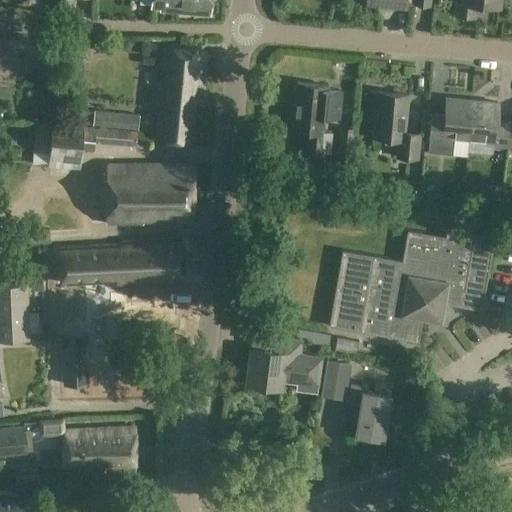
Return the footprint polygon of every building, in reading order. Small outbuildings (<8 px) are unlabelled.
[(151,0),(151,8),(160,8),(160,12),(211,16),(212,0),(151,0)] [(366,0),(366,6),(408,11),(408,0),(366,0)] [(463,0),(463,3),(457,3),(455,16),(475,18),(476,6),(499,8),(499,0),(463,0)] [(206,50),(162,46),(156,119),(162,120),(160,141),(190,143),(194,94),(202,95),(206,50)] [(327,86),(297,83),(292,131),(308,133),(306,151),(329,154),(331,135),(322,134),(323,122),(339,124),(343,93),(327,91),(327,90),(327,86)] [(408,96),(378,93),(374,138),(398,141),(397,158),(417,160),(419,135),(405,134),(408,96)] [(452,139),(468,141),(472,102),(446,99),(444,118),(431,117),(428,153),(451,155),(452,139)] [(493,150),(507,151),(510,124),(497,123),(499,104),(472,102),(468,141),(494,143),(493,150)] [(139,116),(95,112),(94,126),(137,130),(139,116)] [(137,133),(39,124),(37,147),(49,148),(47,166),(80,169),(81,151),(94,152),(94,143),(136,147),(137,133)] [(336,169),(323,168),(323,178),(349,179),(352,138),(338,137),(336,169)] [(194,220),(194,164),(106,164),(106,224),(143,224),(146,221),(194,220)] [(494,238),(475,235),(460,232),(459,240),(408,231),(402,262),(341,252),(328,328),(419,344),(423,320),(435,322),(442,317),(444,305),(482,312),(494,238)] [(185,284),(183,238),(122,241),(122,245),(61,247),(62,284),(114,281),(114,287),(185,284)] [(0,284),(0,311),(29,311),(28,283),(0,284)] [(0,339),(30,338),(29,311),(0,311),(0,339)] [(302,343),(275,339),(273,353),(251,350),(246,385),(283,390),(285,379),(292,380),(292,384),(317,387),(321,358),(301,355),(302,343)] [(351,365),(326,361),(320,396),(346,400),(351,365)] [(368,385),(364,384),(363,387),(352,385),(348,403),(358,405),(355,424),(358,424),(356,435),(383,440),(391,396),(366,392),(368,385)] [(12,404),(0,404),(0,422),(13,422),(12,404)] [(58,423),(39,424),(41,450),(59,449),(58,423)] [(0,456),(28,454),(25,427),(0,430),(0,456)] [(136,473),(135,428),(63,429),(64,465),(104,464),(104,474),(136,473)] [(23,488),(39,488),(39,473),(23,473),(23,488)] [(0,511),(53,511),(55,503),(1,497),(0,502),(0,511)]
